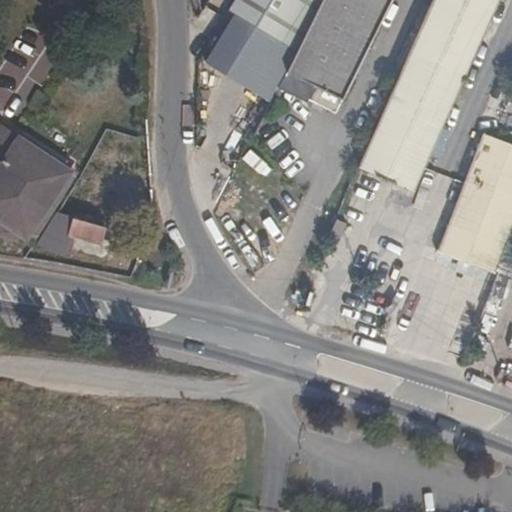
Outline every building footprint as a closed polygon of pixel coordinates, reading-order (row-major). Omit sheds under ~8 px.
[(232,0),(224,15),(295,52),(320,0),(232,0)] [(320,0),(295,52),(278,86),(334,115),(390,0),(320,0)] [(412,192),(498,0),(432,0),(373,133),(357,167),(412,192)] [(0,67),(0,113),(15,123),(58,52),(22,31),(0,67)] [(0,231),(26,189),(47,158),(0,127),(0,231)] [(437,250),(492,273),(494,271),(511,223),(511,145),(482,133),(437,250)] [(0,236),(27,245),(73,176),(47,158),(26,189),(0,231),(0,236)] [(56,215),(36,247),(64,254),(69,236),(100,245),(103,228),(56,215)] [(511,264),(506,262),(500,274),(469,352),(490,359),(511,303),(511,264)]
